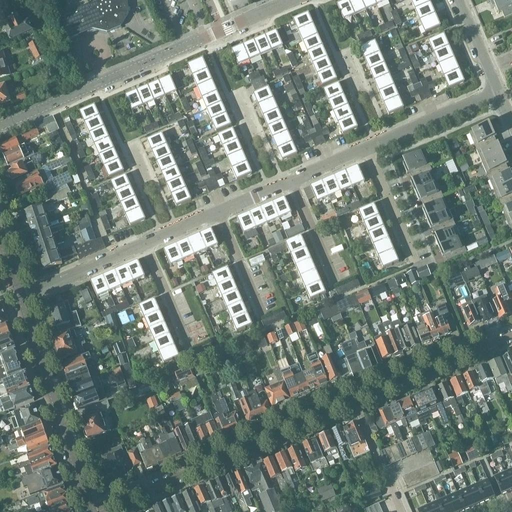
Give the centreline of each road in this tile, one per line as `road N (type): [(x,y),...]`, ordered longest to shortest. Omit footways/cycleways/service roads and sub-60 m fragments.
road 1 (residential): [(511,336),(93,511)]
road 2 (residential): [(228,28),(0,126)]
road 3 (residential): [(21,295),(92,511)]
road 4 (residential): [(366,148),(498,93)]
road 5 (residential): [(21,295),(146,244)]
road 6 (residential): [(413,259),(366,148)]
